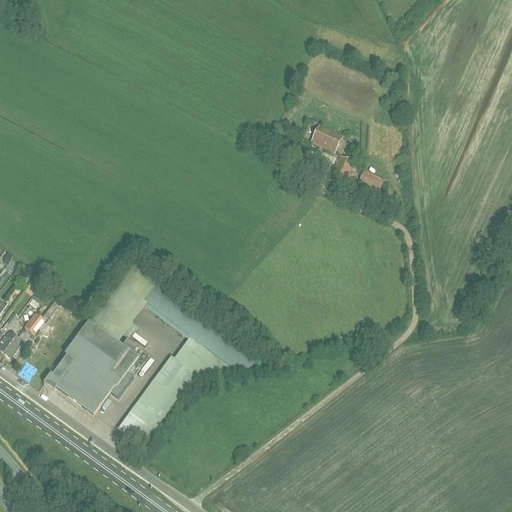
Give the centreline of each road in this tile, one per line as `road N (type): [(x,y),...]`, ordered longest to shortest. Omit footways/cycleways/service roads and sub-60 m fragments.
road 1 (unclassified): [(193,511),(0,370)]
road 2 (primary): [(163,511),(0,391)]
